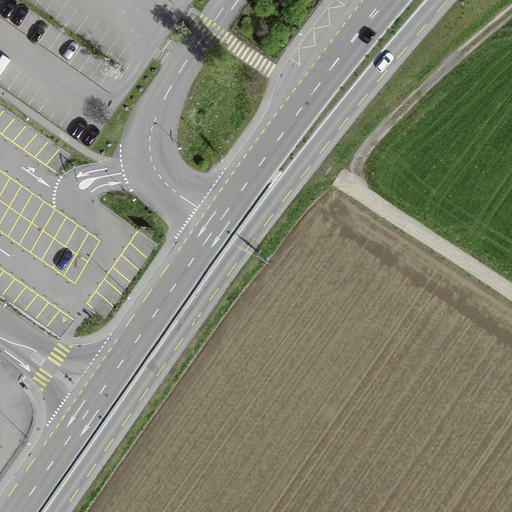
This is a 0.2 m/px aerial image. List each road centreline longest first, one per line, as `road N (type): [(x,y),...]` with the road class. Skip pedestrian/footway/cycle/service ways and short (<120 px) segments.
road 1 (primary): [(48,511),(248,237),(437,0)]
road 2 (primary): [(378,0),(285,118),(10,511)]
road 3 (track): [(511,11),(370,143),(355,176),(369,196),(511,289)]
